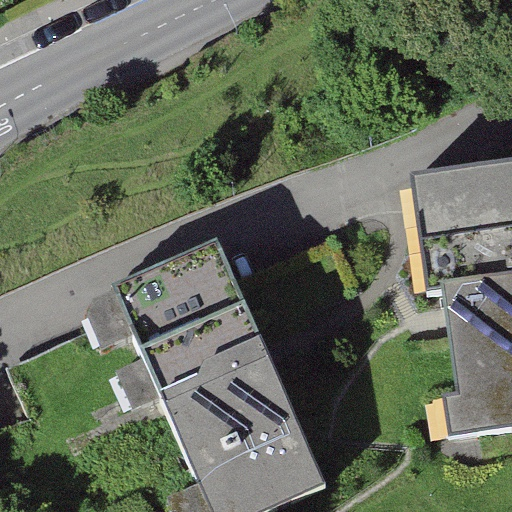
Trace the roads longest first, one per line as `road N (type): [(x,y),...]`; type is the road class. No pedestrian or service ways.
road 1 (residential): [(0,319),(511,111)]
road 2 (residential): [(0,108),(220,0)]
